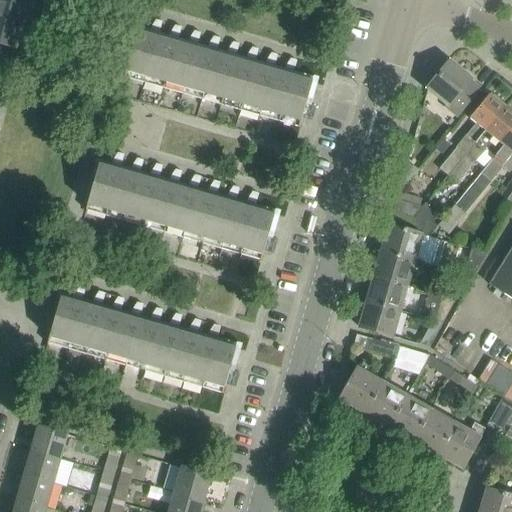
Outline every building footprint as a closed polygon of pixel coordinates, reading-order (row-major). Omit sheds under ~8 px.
[(0,0),(0,22),(22,29),(28,7),(0,0)] [(281,123),(299,128),(302,119),(312,122),(316,108),(312,106),(306,105),(307,99),(308,99),(312,83),(317,84),(318,79),(294,72),(297,61),(290,59),(284,69),(274,67),(277,56),(271,54),(264,64),(255,61),(258,50),(252,48),(245,58),(236,56),(239,45),(233,43),(226,53),(217,50),(220,39),(213,37),(207,47),(198,44),(201,34),(194,32),(188,42),(178,39),(181,28),(175,26),(168,36),(159,33),(162,22),(156,21),(149,31),(138,27),(133,26),(132,31),(137,33),(132,48),(124,78),(281,123)] [(0,45),(16,50),(22,29),(0,22),(0,45)] [(427,89),(428,90),(448,106),(446,108),(457,116),(479,90),(469,82),(470,80),(449,63),(427,89)] [(438,168),(447,175),(448,176),(466,155),(505,108),(489,95),(469,119),(475,124),(438,168)] [(511,114),(505,108),(466,155),(448,176),(457,183),(485,150),(494,157),(511,135),(511,114)] [(481,173),(444,219),(439,227),(449,235),(466,214),(464,212),(501,167),(509,173),(511,168),(511,135),(494,157),(481,173)] [(241,256),(261,261),(263,252),(274,255),(278,241),(273,239),(268,237),(269,232),(274,216),(279,217),(280,212),(256,205),(259,194),(252,193),(246,202),(236,200),(239,189),(233,187),(226,197),(217,194),(220,183),(214,182),(207,191),(198,189),(201,178),(195,176),(188,186),(179,183),(182,172),(175,170),(169,180),(160,178),(162,167),(156,165),(149,175),(140,172),(143,161),(137,159),(130,169),(121,167),(124,156),(118,154),(111,164),(100,161),(95,159),(94,164),(99,166),(94,181),(85,211),(241,256)] [(412,166),(406,164),(398,194),(417,170),(412,166)] [(511,180),(502,196),(511,202),(511,180)] [(396,200),(392,213),(413,219),(426,204),(425,203),(421,208),(396,200)] [(430,238),(439,227),(444,219),(426,204),(413,219),(392,213),(389,226),(430,238)] [(389,226),(381,251),(414,261),(431,266),(439,240),(430,238),(389,226)] [(511,246),(488,285),(511,299),(511,246)] [(470,249),(465,265),(477,269),(485,254),(470,249)] [(381,251),(374,277),(407,286),(414,261),(381,251)] [(455,301),(469,277),(462,275),(457,273),(449,299),(455,301)] [(374,277),(367,302),(400,311),(407,286),(374,277)] [(47,344),(222,394),(225,385),(235,388),(240,374),(234,372),(229,371),(231,365),(235,349),(240,351),(240,350),(242,346),(217,338),(220,328),(214,326),(207,336),(198,333),(201,322),(195,320),(188,330),(179,327),(182,317),(175,315),(169,325),(160,322),(163,311),(156,309),(150,319),(140,316),(143,305),(137,304),(130,313),(121,311),(124,300),(118,298),(111,308),(102,305),(105,294),(99,293),(92,302),(83,300),(86,289),(79,287),(73,297),(61,293),(57,292),(56,297),(60,299),(58,306),(56,314),(47,344)] [(444,297),(431,321),(442,324),(455,301),(449,299),(444,297)] [(392,338),(400,311),(367,302),(359,328),(392,338)] [(428,348),(442,324),(431,321),(418,345),(428,348)] [(396,359),(397,356),(401,349),(377,341),(373,340),(369,350),(396,359)] [(429,356),(401,349),(397,356),(425,363),(429,356)] [(453,372),(447,368),(429,356),(425,363),(426,364),(448,379),(453,372)] [(373,366),(362,360),(339,401),(364,415),(382,383),(368,375),(373,366)] [(476,387),(453,372),(448,379),(471,394),(476,387)] [(382,383),(364,415),(388,429),(406,396),(382,383)] [(388,429),(412,442),(431,410),(406,396),(388,429)] [(502,431),(511,413),(511,405),(502,399),(488,423),(502,431)] [(412,442),(436,456),(455,424),(431,410),(412,442)] [(455,424),(436,456),(462,471),(485,430),(474,424),(470,432),(455,424)] [(37,427),(30,452),(60,460),(67,436),(67,435),(37,427)] [(116,476),(123,451),(112,448),(105,473),(116,476)] [(30,452),(23,476),(53,485),(65,488),(72,464),(60,460),(30,452)] [(130,480),(137,456),(137,455),(127,452),(119,477),(130,480)] [(174,493),(204,501),(211,477),(181,468),(174,493)] [(116,476),(105,473),(98,497),(109,500),(116,476)] [(46,509),(53,485),(23,476),(16,500),(46,509)] [(123,505),(130,480),(119,477),(112,502),(123,505)] [(485,490),(478,511),(511,511),(511,498),(496,493),(485,490)] [(200,511),(204,501),(174,493),(168,511),(200,511)] [(105,511),(109,500),(98,497),(93,511),(105,511)] [(12,511),(45,511),(46,509),(16,500),(12,511)] [(112,502),(109,511),(121,511),(123,505),(112,502)]
